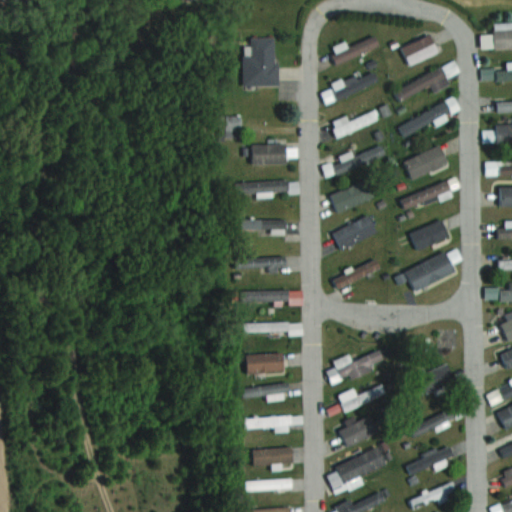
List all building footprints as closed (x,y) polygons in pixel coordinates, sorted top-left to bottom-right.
[(480,46),(511,46),(511,22),(493,22),(493,33),(480,33),(480,46)] [(400,47),(409,64),(437,49),(428,32),(400,47)] [(378,45),(374,34),(346,45),(345,41),(329,48),(335,63),(378,45)] [(250,45),(241,45),(242,87),(276,86),(276,36),(250,36),(250,45)] [(393,88),(398,99),(430,84),(433,91),(450,83),(447,76),(459,71),(454,60),(393,88)] [(495,69),(495,80),(511,79),(511,61),(505,62),(505,68),(495,69)] [(378,82),(373,69),(320,88),(325,102),(378,82)] [(398,125),(403,136),(434,119),(436,121),(460,108),(453,95),(398,125)] [(511,110),(511,99),(496,100),(496,110),(511,110)] [(378,118),(374,109),(349,120),(346,114),(330,122),(336,137),(378,118)] [(219,139),(239,139),(239,115),(219,115),(219,139)] [(494,130),(483,130),(483,141),(511,140),(511,122),(494,123),(494,130)] [(296,161),(296,143),(250,143),(250,161),(296,161)] [(320,164),(326,178),(385,153),(380,143),(353,155),(351,151),(320,164)] [(403,160),(411,178),(447,161),(438,143),(403,160)] [(511,159),(485,160),(485,174),(511,173),(511,159)] [(452,191),(451,189),(461,185),(456,174),(400,198),(405,210),(452,191)] [(337,211),(374,195),(366,178),(330,195),(337,211)] [(299,193),(299,179),(234,179),(234,193),(299,193)] [(499,204),(511,204),(511,185),(499,185),(499,204)] [(340,249),(376,230),(367,213),(332,231),(340,249)] [(285,217),(239,217),(239,228),(269,228),(269,233),(285,233),(285,217)] [(410,230),(416,247),(447,237),(442,220),(410,230)] [(511,221),(497,221),(497,237),(511,236),(511,221)] [(405,270),(414,289),(454,270),(450,261),(460,257),(454,246),(405,270)] [(238,267),(266,267),(266,269),(285,269),(285,255),(238,256),(238,267)] [(331,276),(336,286),(379,266),(375,257),(331,276)] [(511,258),(497,258),(497,268),(511,268),(511,258)] [(511,299),(511,281),(508,281),(508,287),(485,287),(485,300),(511,299)] [(288,288),(241,288),(241,299),(288,299),(288,288)] [(511,316),(499,322),(507,340),(511,337),(511,316)] [(242,330),(288,330),(288,320),(242,320),(242,330)] [(511,347),(500,353),(507,368),(511,365),(511,347)] [(374,367),(372,362),(383,358),(379,349),(352,360),(349,353),(333,359),(341,380),(374,367)] [(282,352),(246,352),(246,372),(282,372),(282,352)] [(425,392),(454,382),(447,363),(418,373),(425,392)] [(266,399),(288,397),(287,382),(241,386),(242,397),(265,395),(266,399)] [(511,382),(487,393),(491,402),(511,393),(511,382)] [(385,393),(381,383),(356,393),(354,387),(337,394),(340,403),(328,408),(330,412),(341,408),(342,410),(385,393)] [(511,424),(511,403),(497,411),(506,428),(511,424)] [(409,424),(412,433),(457,419),(454,409),(409,424)] [(345,444),(378,432),(370,412),(337,424),(345,444)] [(244,415),(245,429),(290,427),(290,422),(302,422),(302,413),(244,415)] [(511,441),(498,448),(502,457),(511,452),(511,441)] [(410,474),(453,458),(448,444),(405,461),(410,474)] [(252,446),(252,463),(291,463),(291,446),(252,446)] [(362,482),(359,474),(385,464),(378,446),(333,463),(336,470),(326,474),(334,493),(362,482)] [(503,484),(511,480),(511,467),(499,472),(503,484)] [(291,478),(245,478),(245,489),(291,489),(291,478)] [(409,498),(414,509),(456,490),(451,479),(409,498)] [(352,503),(351,499),(326,510),(326,511),(358,511),(385,500),(381,490),(352,503)] [(511,497),(490,505),(492,511),(506,511),(511,510),(511,497)]
